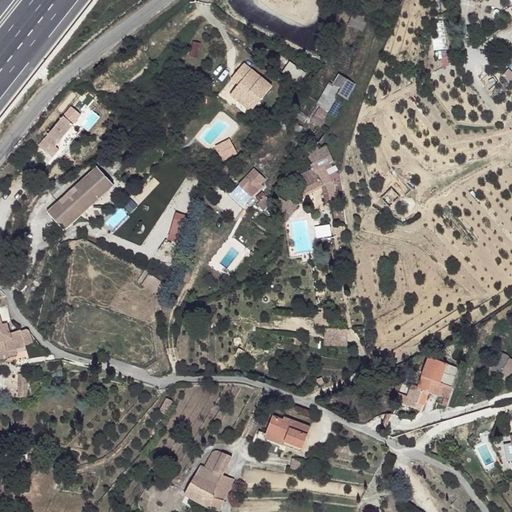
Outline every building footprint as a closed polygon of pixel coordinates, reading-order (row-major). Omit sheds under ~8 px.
[(244,64),(235,74),(243,80),(238,87),(229,98),(237,105),(241,100),(254,109),(272,85),(244,64)] [(347,78),(337,72),(332,81),(342,87),(347,78)] [(235,74),(230,80),(238,87),(243,80),(235,74)] [(353,81),(347,78),(342,87),(340,92),(345,96),(353,81)] [(342,87),(332,81),(312,121),(321,126),(340,92),(342,87)] [(254,109),(241,100),(237,105),(250,114),(254,109)] [(61,116),(49,129),(59,138),(71,124),(67,121),(61,116)] [(229,141),(216,149),(224,160),(237,153),(229,141)] [(327,173),(320,158),(310,163),(317,163),(323,176),(327,173)] [(317,163),(310,163),(313,167),(322,184),(326,181),(323,176),(317,163)] [(253,167),(243,176),(250,183),(257,189),(261,184),(258,181),(263,178),(253,167)] [(322,184),(313,167),(296,176),(304,193),(322,184)] [(112,190),(96,172),(46,216),(63,235),(112,190)] [(337,199),(330,172),(327,173),(323,176),(326,181),(330,188),(327,190),(330,201),(337,199)] [(399,193),(391,184),(379,195),(389,203),(399,193)] [(255,190),(247,186),(244,191),(252,195),(255,190)] [(51,192),(47,195),(51,199),(59,193),(55,188),(51,192)] [(2,317),(0,317),(0,340),(12,335),(11,329),(5,330),(2,317)] [(344,347),(345,331),(322,329),(322,346),(344,347)] [(12,335),(0,340),(0,346),(0,347),(1,349),(3,356),(16,354),(34,349),(31,335),(27,336),(24,336),(22,337),(19,336),(13,337),(12,335)] [(447,352),(432,347),(421,375),(414,372),(410,383),(411,384),(424,388),(433,368),(440,371),(447,352)] [(1,349),(0,348),(0,357),(17,357),(16,354),(3,356),(1,349)] [(511,357),(499,350),(488,367),(511,382),(511,357)] [(17,373),(19,395),(28,395),(27,373),(17,373)] [(410,383),(402,380),(397,390),(405,393),(410,383)] [(424,388),(411,384),(408,394),(419,399),(424,388)] [(271,414),(265,432),(283,437),(284,438),(282,442),(300,448),(309,423),(283,414),(282,417),(271,414)] [(283,437),(265,432),(264,436),(282,442),(284,438),(283,437)] [(222,451),(216,449),(212,451),(204,466),(213,469),(222,451)] [(231,456),(222,451),(213,469),(204,466),(200,464),(184,493),(211,508),(221,509),(222,501),(233,478),(223,474),(231,456)]
